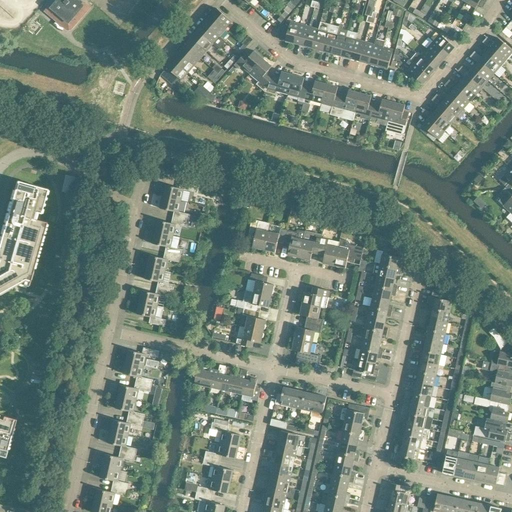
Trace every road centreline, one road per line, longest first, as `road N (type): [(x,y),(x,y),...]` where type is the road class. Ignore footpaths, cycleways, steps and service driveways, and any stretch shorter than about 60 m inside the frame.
road 1 (residential): [(219,0),(292,61),(419,98),(503,0)]
road 2 (residential): [(68,511),(108,330)]
road 3 (residential): [(274,367),(108,330)]
road 4 (residential): [(108,330),(144,167)]
road 5 (residential): [(239,511),(274,367)]
road 6 (residential): [(509,499),(375,466)]
road 7 (residential): [(391,393),(419,265)]
